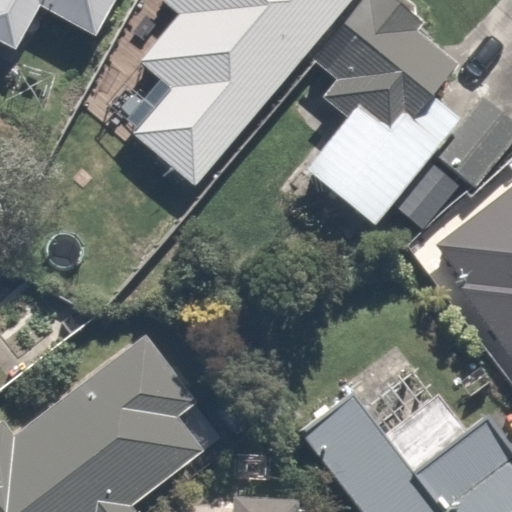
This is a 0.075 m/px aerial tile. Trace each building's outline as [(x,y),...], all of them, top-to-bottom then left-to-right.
[(108,0),(0,0),(0,39),(9,43),(26,3),(94,32),(108,0)] [(189,191),(350,0),(153,0),(151,3),(173,20),(133,68),(166,93),(128,140),(189,191)] [(379,0),(361,0),(307,66),(332,87),(317,105),(341,125),(298,177),(368,235),(430,159),(456,128),(427,104),(454,71),(412,37),(417,31),(379,0)] [(511,130),(477,103),(456,128),(430,159),(472,193),(511,143),(511,130)] [(511,189),(430,252),(458,288),(452,292),(511,371),(511,189)] [(126,317),(1,417),(0,417),(0,511),(118,511),(218,432),(126,317)] [(430,511),(339,394),(286,435),(345,511),(430,511)] [(221,511),(277,511),(280,491),(224,485),(221,511)]
